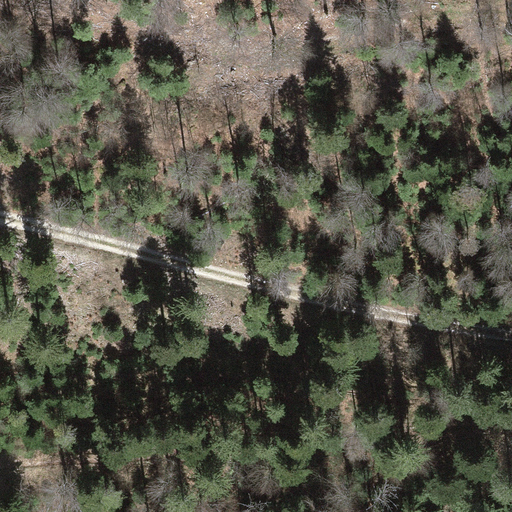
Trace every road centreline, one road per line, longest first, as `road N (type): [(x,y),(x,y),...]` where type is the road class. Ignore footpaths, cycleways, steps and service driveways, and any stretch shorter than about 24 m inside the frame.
road 1 (track): [(0,219),(374,313),(511,335)]
road 2 (track): [(0,461),(294,445),(511,417)]
